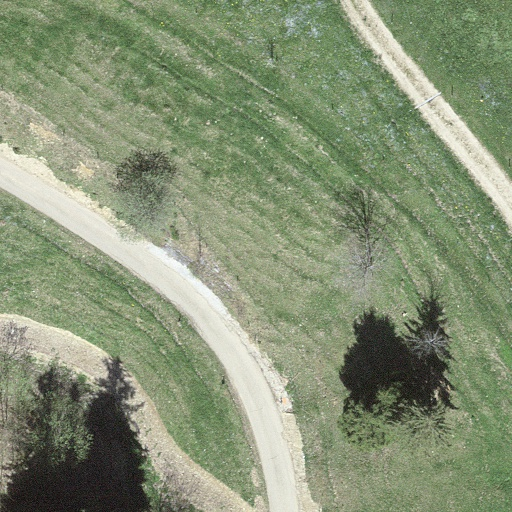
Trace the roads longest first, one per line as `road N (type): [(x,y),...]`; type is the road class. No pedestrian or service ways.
road 1 (track): [(0,170),(140,250),(194,289),(224,325),(269,422),(284,511)]
road 2 (track): [(361,0),(511,193)]
